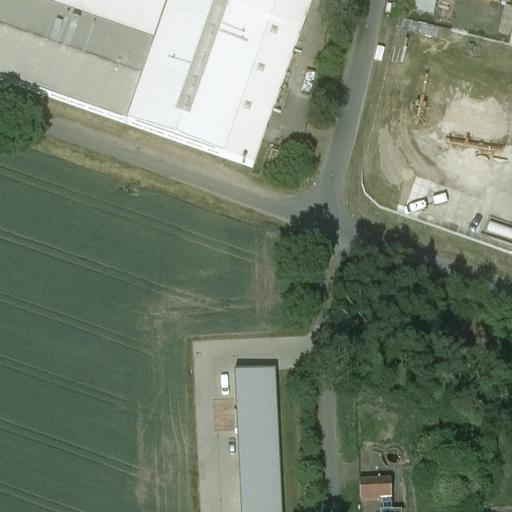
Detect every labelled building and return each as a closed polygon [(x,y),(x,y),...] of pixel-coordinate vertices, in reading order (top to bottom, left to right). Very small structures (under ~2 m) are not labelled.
[(0,0),(0,81),(253,170),(312,0),(170,0),(154,47),(17,0),(0,0)] [(170,0),(17,0),(154,47),(170,0)] [(374,425),(362,426),(364,447),(376,446),(374,425)] [(404,465),(405,461),(404,458),(402,455),(399,454),(396,453),(393,454),(390,456),(388,458),(388,462),(389,465),(390,468),(393,469),(397,470),(400,469),(403,467),(404,465)] [(390,481),(359,482),(360,504),(391,502),(390,481)]
